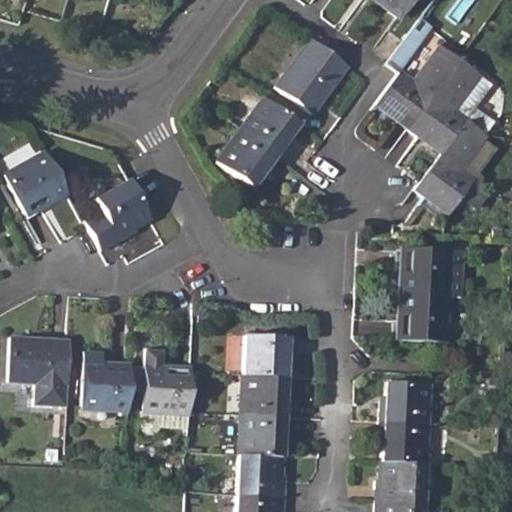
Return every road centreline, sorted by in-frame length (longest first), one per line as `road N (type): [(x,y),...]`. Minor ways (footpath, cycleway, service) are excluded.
road 1 (residential): [(277,0),(379,75),(331,151),(351,188),(331,228),(332,273)]
road 2 (residential): [(332,273),(329,495),(315,511)]
road 3 (residential): [(209,232),(121,279),(37,276),(0,291)]
road 4 (residential): [(209,232),(139,101)]
road 5 (residential): [(332,273),(223,263),(209,232)]
road 6 (residential): [(0,72),(139,101)]
road 7 (residential): [(139,101),(226,0)]
